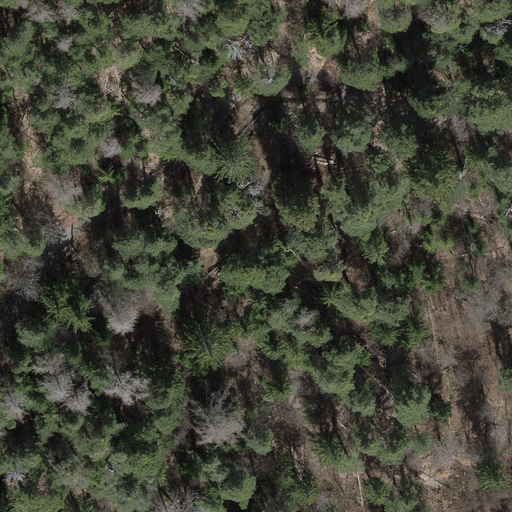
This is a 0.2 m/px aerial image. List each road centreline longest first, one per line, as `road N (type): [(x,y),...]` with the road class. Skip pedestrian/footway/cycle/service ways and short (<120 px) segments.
road 1 (track): [(0,334),(53,242),(179,164),(244,88),(288,75),(333,83),(356,98)]
road 2 (track): [(369,106),(511,142)]
